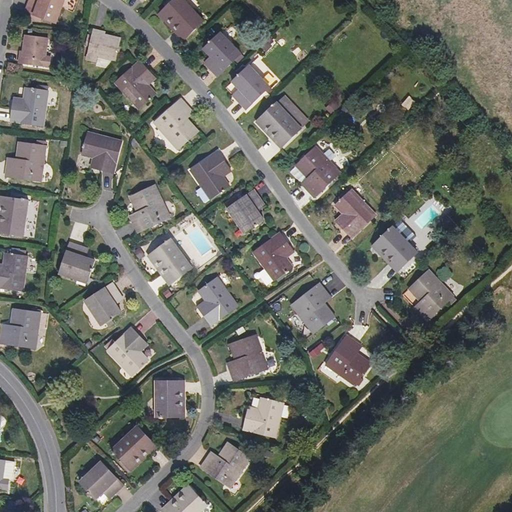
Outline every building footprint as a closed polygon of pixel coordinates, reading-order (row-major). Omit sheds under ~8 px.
[(35,0),(29,0),(25,12),(57,24),(65,0),(39,0),(39,1),(35,0)] [(170,20),(186,38),(205,21),(185,0),(175,0),(159,15),(166,23),(170,20)] [(166,23),(183,41),(186,38),(170,20),(166,23)] [(94,29),(87,60),(98,62),(99,58),(116,61),(121,38),(105,35),(101,34),(102,31),(94,29)] [(242,54),(221,33),(203,50),(210,57),(214,61),(207,67),(217,77),(242,54)] [(20,56),(19,63),(50,68),(51,57),(46,56),(49,39),(25,36),(23,52),(22,57),(20,56)] [(214,61),(210,57),(204,63),(207,67),(214,61)] [(140,61),(115,83),(139,110),(157,94),(149,85),(146,82),(153,75),(140,61)] [(246,110),(270,87),(250,65),(232,82),(239,90),(243,93),(236,99),(246,110)] [(146,82),(149,85),(156,79),(153,75),(146,82)] [(14,103),(10,122),(45,126),(49,91),(25,88),(24,99),(23,104),(14,103)] [(243,93),(239,90),(233,96),(236,99),(243,93)] [(278,102),(302,128),(310,121),(286,95),(278,102)] [(188,118),(184,115),(191,109),(182,99),(154,123),(178,150),(199,131),(188,118)] [(267,128),(284,146),(302,128),(278,102),(256,122),(264,131),(267,128)] [(184,115),(188,118),(194,113),(191,109),(184,115)] [(264,131),(281,149),(284,146),(267,128),(264,131)] [(98,159),(96,169),(115,174),(123,141),(88,132),(82,156),(93,158),(98,159)] [(8,163),(6,177),(42,182),(47,146),(19,142),(16,159),(16,164),(8,163)] [(314,198),(341,173),(317,147),(296,166),(308,179),(311,182),(305,188),(314,198)] [(190,170),(210,200),(230,186),(224,177),(221,173),(229,167),(218,151),(190,170)] [(221,173),(224,177),(232,172),(229,167),(221,173)] [(311,182),(308,179),(302,185),(305,188),(311,182)] [(137,213),(139,217),(132,221),(138,234),(171,217),(156,185),(130,197),(137,213)] [(255,190),(227,209),(244,234),(264,220),(259,212),(256,207),(263,202),(255,190)] [(339,224),(352,238),(377,215),(352,190),(335,206),(343,214),(346,218),(339,224)] [(0,208),(3,209),(0,232),(25,236),(30,201),(1,197),(0,200),(0,208)] [(256,207),(259,212),(266,207),(263,202),(256,207)] [(139,217),(137,213),(130,216),(132,221),(139,217)] [(343,214),(336,221),(339,224),(346,218),(343,214)] [(398,227),(409,239),(415,235),(403,222),(398,227)] [(383,252),(400,270),(418,252),(394,226),(372,247),(380,255),(383,252)] [(280,233),(253,253),(274,282),(294,267),(287,258),(284,254),(292,249),(280,233)] [(172,239),(148,256),(155,266),(159,263),(173,283),(193,268),(172,239)] [(70,243),(60,274),(88,284),(96,260),(86,257),(81,256),(84,247),(70,243)] [(284,254),(287,258),(295,253),(292,249),(284,254)] [(383,252),(380,255),(397,273),(400,270),(383,252)] [(294,265),(301,260),(296,253),(288,258),(294,265)] [(0,287),(24,290),(29,257),(5,254),(4,264),(3,269),(0,269),(0,287)] [(155,266),(169,286),(173,283),(159,263),(155,266)] [(424,306),(418,311),(427,322),(454,296),(429,270),(409,289),(420,302),(424,306)] [(239,306),(218,277),(198,292),(206,301),(209,305),(201,310),(212,326),(239,306)] [(113,283),(85,301),(101,326),(122,313),(116,304),(114,300),(121,295),(113,283)] [(325,303),(322,299),(329,294),(320,283),(291,306),(313,334),(336,317),(325,303)] [(322,299),(325,303),(332,298),(329,294),(322,299)] [(114,300),(116,304),(124,299),(121,295),(114,300)] [(209,305),(206,301),(198,307),(201,310),(209,305)] [(420,302),(414,308),(418,311),(424,306),(420,302)] [(11,326),(10,331),(2,330),(0,344),(37,349),(42,313),(13,309),(11,326)] [(145,342),(131,328),(107,351),(132,377),(149,360),(142,352),(138,348),(145,342)] [(237,366),(229,368),(234,381),(269,369),(257,335),(230,345),(235,361),(237,366)] [(358,353),(354,350),(359,343),(347,335),(326,366),(356,386),(372,363),(358,353)] [(138,348),(142,352),(149,345),(145,342),(138,348)] [(354,350),(358,353),(363,346),(359,343),(354,350)] [(181,381),(156,381),(156,417),(186,417),(186,405),(181,405),(181,381)] [(243,430),(276,438),(285,404),(261,398),(258,409),(257,414),(248,412),(243,430)] [(0,435),(1,428),(5,428),(7,426),(8,419),(6,416),(3,416),(0,415),(0,435)] [(111,450),(132,472),(140,464),(137,461),(155,444),(138,426),(111,450)] [(218,457),(216,461),(208,456),(200,468),(231,489),(252,458),(228,442),(218,457)] [(137,461),(140,464),(158,447),(155,444),(137,461)] [(218,457),(211,452),(208,456),(216,461),(218,457)] [(0,488),(8,490),(9,479),(5,479),(7,461),(0,460),(0,488)] [(101,460),(79,482),(97,501),(104,494),(108,490),(114,497),(126,486),(101,460)] [(183,496),(165,511),(202,511),(209,506),(188,484),(180,492),(183,496)] [(114,497),(108,490),(104,494),(110,500),(114,497)] [(180,492),(162,509),(164,511),(165,511),(183,496),(180,492)]
